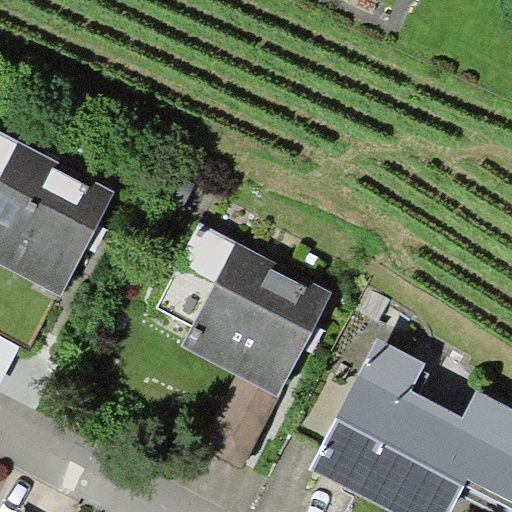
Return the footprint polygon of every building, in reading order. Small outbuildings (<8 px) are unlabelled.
[(0,178),(19,141),(0,131),(0,178)] [(0,261),(62,293),(115,190),(19,141),(0,178),(0,261)] [(238,374),(279,395),(332,292),(237,243),(183,346),(238,374)] [(426,362),(377,337),(308,469),(390,511),(451,511),(461,493),(500,511),(511,511),(511,409),(476,391),(463,416),(412,389),(426,362)] [(242,466),(279,395),(238,374),(202,446),(242,466)]
